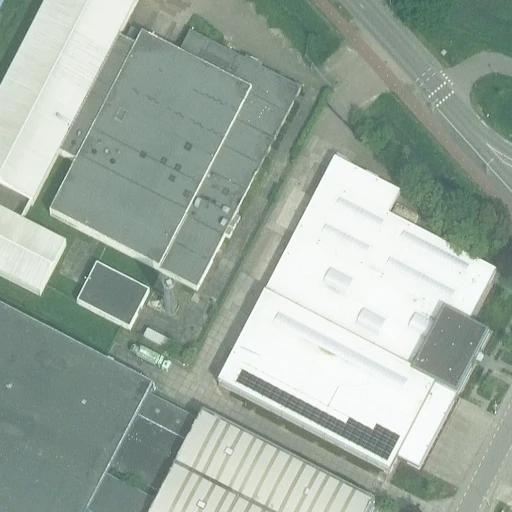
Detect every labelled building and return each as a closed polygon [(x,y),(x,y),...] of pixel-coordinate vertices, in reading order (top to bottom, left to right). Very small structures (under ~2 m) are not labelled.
[(370,511),(375,505),(203,415),(199,421),(150,396),(153,389),(0,310),(0,6),(3,0),(0,0),(0,511),(370,511)] [(57,0),(0,130),(0,171),(54,195),(78,142),(96,150),(67,214),(219,281),(294,109),(281,103),(289,85),(160,28),(157,36),(140,28),(152,0),(57,0)] [(217,386),(239,398),(389,475),(397,461),(419,472),(489,337),(468,326),(495,273),(388,217),(399,195),(334,161),(217,386)] [(0,255),(61,286),(87,233),(0,190),(0,255)] [(147,320),(166,283),(114,257),(95,294),(147,320)] [(180,295),(188,299),(191,293),(183,289),(180,295)] [(161,322),(157,331),(187,345),(191,336),(161,322)]
